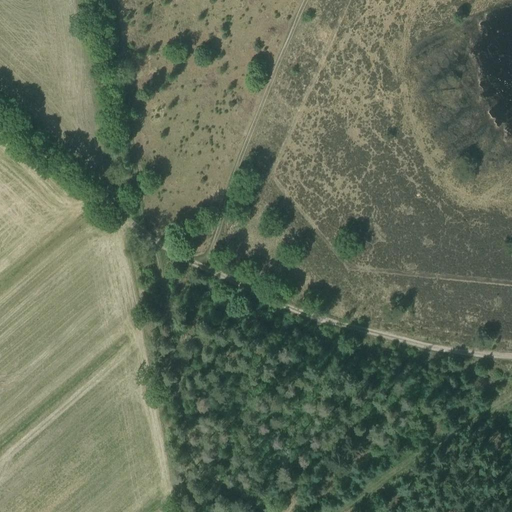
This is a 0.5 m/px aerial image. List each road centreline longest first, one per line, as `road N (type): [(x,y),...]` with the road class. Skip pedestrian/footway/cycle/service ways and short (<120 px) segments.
road 1 (track): [(511,357),(348,327),(204,264),(252,119),(308,0)]
road 2 (track): [(150,241),(190,446),(205,471),(266,511)]
road 3 (track): [(114,0),(137,214),(150,241)]
road 4 (track): [(0,113),(150,241)]
